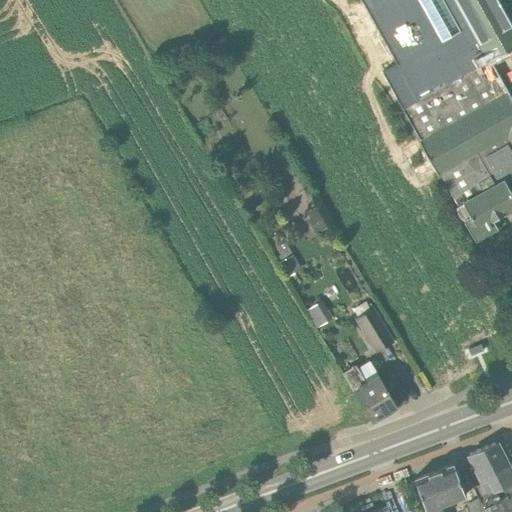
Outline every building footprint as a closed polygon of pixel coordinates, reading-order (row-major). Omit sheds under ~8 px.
[(505,87),(483,47),(456,0),(361,0),(406,79),(415,95),(399,105),(400,106),(401,105),(419,137),(505,87)] [(456,0),(483,47),(511,30),(511,20),(500,0),(456,0)] [(415,95),(406,79),(389,89),(399,105),(415,95)] [(505,133),(511,144),(511,98),(505,87),(419,137),(417,139),(437,173),(438,172),(505,133)] [(505,182),(511,177),(511,144),(505,133),(438,172),(457,205),(503,178),(505,182)] [(511,208),(511,194),(505,182),(503,178),(457,205),(455,206),(456,211),(459,216),(463,219),(462,220),(475,241),(497,229),(492,220),(511,208)] [(326,227),(318,215),(321,213),(317,207),(306,214),(310,220),(306,222),(315,235),(326,227)] [(287,278),(300,270),(292,256),(278,265),(287,278)] [(370,309),(365,301),(354,308),(358,316),(355,318),(377,353),(394,342),(372,307),(370,309)] [(377,377),(368,362),(358,368),(355,364),(342,371),(372,422),(397,407),(379,376),(377,377)] [(511,482),(511,476),(495,443),(468,454),(475,466),(467,469),(475,485),(472,486),(478,497),(486,511),(502,511),(505,511),(494,490),(511,482)] [(441,511),(439,505),(465,495),(453,463),(414,478),(426,510),(425,510),(425,511),(441,511)] [(511,511),(511,482),(494,490),(505,511),(502,511),(511,511)] [(486,511),(478,497),(466,504),(469,511),(486,511)]
